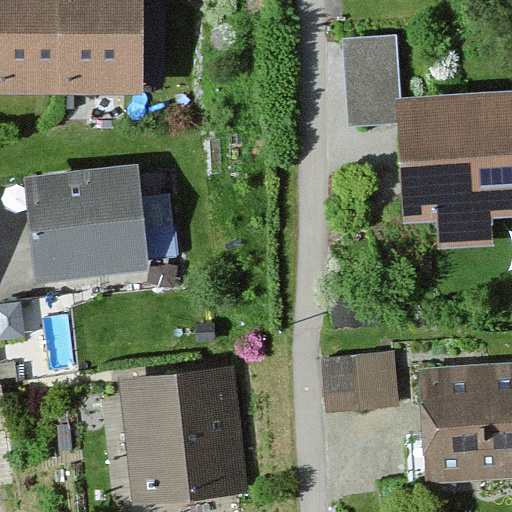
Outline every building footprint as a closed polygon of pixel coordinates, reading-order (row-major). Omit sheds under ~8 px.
[(0,0),(0,100),(145,95),(141,0),(0,0)] [(511,95),(391,106),(402,235),(439,231),(441,260),(492,256),(489,229),(511,227),(511,95)] [(136,172),(26,183),(36,280),(146,268),(136,172)] [(152,252),(176,251),(175,190),(150,191),(152,252)] [(63,306),(0,313),(0,374),(0,377),(70,368),(63,306)] [(326,347),(328,402),(403,399),(401,344),(326,347)] [(239,368),(118,386),(136,511),(148,511),(258,496),(239,368)] [(511,373),(417,378),(423,491),(511,487),(511,373)] [(0,383),(0,480),(17,478),(0,383)]
